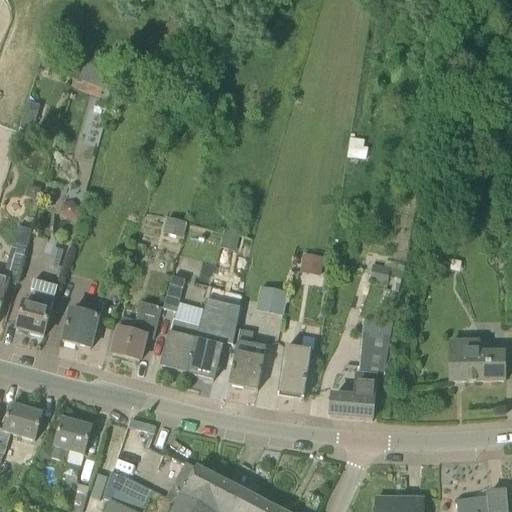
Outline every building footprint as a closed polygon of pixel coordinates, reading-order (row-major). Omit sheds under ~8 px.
[(43,54),(38,72),(48,75),(53,56),(43,54)] [(90,96),(99,71),(83,66),(74,91),(90,96)] [(32,134),(40,108),(28,104),(20,130),(32,134)] [(361,161),(365,140),(351,138),(346,163),(353,164),(354,160),(361,161)] [(29,187),(26,199),(37,202),(40,190),(29,187)] [(183,240),(187,224),(167,219),(163,235),(183,240)] [(16,286),(21,267),(31,232),(18,229),(8,264),(3,282),(0,281),(0,316),(6,296),(5,295),(9,284),(16,286)] [(239,237),(224,233),(220,249),(235,253),(239,237)] [(320,278),(323,259),(303,256),(300,274),(320,278)] [(387,285),(391,271),(374,266),(370,280),(387,285)] [(176,315),(185,283),(171,279),(163,312),(176,315)] [(51,313),(58,289),(33,283),(31,293),(33,293),(30,307),(24,305),(16,332),(43,340),(51,313)] [(288,294),(261,289),(257,312),(284,317),(288,294)] [(119,332),(112,357),(140,364),(146,339),(154,341),(162,311),(140,305),(136,324),(122,320),(119,332)] [(90,352),(98,320),(71,314),(63,345),(90,352)] [(362,334),(389,339),(391,325),(363,321),(362,334)] [(166,353),(161,370),(187,376),(199,328),(173,322),(170,335),(169,335),(165,352),(166,353)] [(199,328),(187,376),(213,383),(218,366),(219,366),(224,345),(232,347),(237,327),(224,324),(221,334),(199,328)] [(382,380),(389,339),(362,334),(359,369),(356,401),(332,399),(330,420),(372,423),(376,380),(382,380)] [(258,393),(264,363),(266,351),(237,346),(229,387),(258,393)] [(479,358),(479,346),(451,346),(452,384),(504,384),(504,357),(479,358)] [(304,399),(309,369),(312,354),(286,350),(278,395),(304,399)] [(35,444),(42,417),(11,408),(3,434),(0,432),(0,471),(10,437),(35,444)] [(62,422),(53,461),(66,464),(80,468),(82,468),(92,431),(62,422)] [(50,461),(52,453),(41,449),(37,462),(45,464),(50,461)] [(275,511),(187,467),(172,494),(180,499),(173,511),(275,511)] [(102,500),(129,511),(142,511),(153,493),(115,475),(102,500)] [(82,511),(89,489),(76,486),(68,511),(82,511)] [(507,511),(506,495),(488,497),(488,502),(458,505),(458,511),(507,511)] [(422,511),(423,502),(376,501),(375,511),(422,511)]
